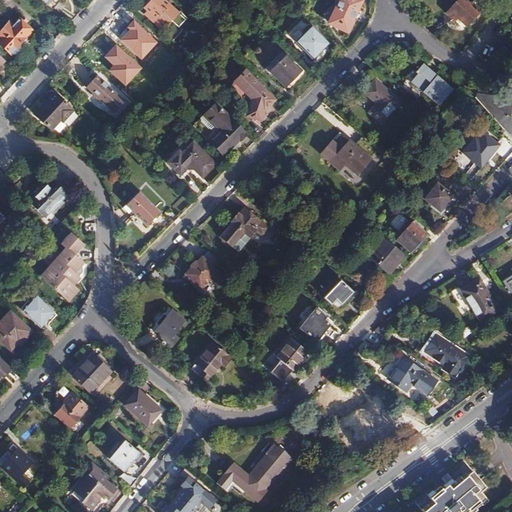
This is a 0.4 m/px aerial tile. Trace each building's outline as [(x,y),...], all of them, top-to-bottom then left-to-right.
[(149,0),(143,7),(147,10),(149,12),(146,16),(161,29),(170,20),(177,26),(186,17),(179,11),(177,12),(164,0),(149,0)] [(357,0),(338,0),(327,23),(345,31),(360,1),(357,0)] [(457,17),(466,25),(479,11),(467,0),(457,0),(446,12),(454,20),(457,17)] [(11,52),(15,53),(19,48),(18,45),(31,30),(19,19),(12,25),(8,22),(0,29),(0,43),(10,53),(11,52)] [(313,58),(319,51),(318,49),(326,40),(311,25),(295,41),(313,58)] [(136,60),(151,74),(167,56),(150,40),(146,43),(136,33),(122,49),(135,61),(136,60)] [(318,49),(319,51),(328,42),(326,40),(318,49)] [(100,59),(128,85),(142,70),(114,44),(100,59)] [(272,74),(285,86),(300,70),(281,51),(264,68),(271,75),(272,74)] [(417,75),(411,83),(439,106),(452,91),(421,66),(415,73),(417,75)] [(249,96),(247,113),(260,117),(261,108),(272,98),(243,70),(233,79),(249,96)] [(96,95),(103,101),(110,94),(110,95),(112,93),(111,92),(113,90),(96,75),(85,86),(91,92),(90,93),(94,97),(96,95)] [(369,113),(381,123),(399,102),(374,81),(363,93),(376,104),(369,113)] [(33,113),(50,129),(60,118),(62,120),(72,110),(70,108),(71,107),(54,91),(33,113)] [(511,101),(474,101),(511,134),(511,101)] [(216,103),(204,115),(215,127),(217,125),(222,130),(210,142),(224,156),(240,140),(242,142),(248,135),(216,103)] [(451,163),(471,179),(494,150),(505,159),(511,151),(480,127),(451,163)] [(167,161),(178,173),(188,163),(201,175),(214,162),(192,141),(179,154),(177,151),(167,161)] [(349,141),(330,162),(339,170),(345,163),(357,174),(370,159),(349,141)] [(342,167),(338,172),(348,180),(352,175),(342,167)] [(53,170),(28,196),(47,214),(72,187),(53,170)] [(424,199),(440,211),(452,196),(437,184),(424,199)] [(133,211),(146,224),(159,211),(139,192),(123,208),(130,214),(133,211)] [(24,211),(14,203),(5,212),(15,221),(24,211)] [(93,217),(91,204),(87,205),(77,215),(78,220),(93,217)] [(220,237),(237,251),(255,231),(262,235),(267,229),(267,228),(244,209),(236,218),(235,217),(232,221),(233,221),(220,237)] [(399,213),(389,223),(397,230),(407,221),(399,213)] [(395,240),(408,251),(412,247),(413,248),(425,234),(424,233),(428,228),(416,218),(395,240)] [(94,223),(85,223),(85,231),(95,231),(94,223)] [(63,297),(72,287),(70,285),(77,277),(76,276),(72,271),(78,265),(81,262),(72,253),(81,243),(70,233),(61,243),(64,246),(67,249),(43,277),(63,297)] [(377,247),(368,258),(389,274),(404,256),(381,237),(374,244),(377,247)] [(39,273),(43,277),(67,249),(64,246),(39,273)] [(224,264),(210,249),(196,263),(195,262),(190,267),(190,269),(185,274),(186,275),(184,277),(189,282),(191,280),(199,288),(210,277),(217,285),(223,279),(216,272),(224,264)] [(470,307),(481,324),(500,313),(478,279),(462,289),(460,286),(451,292),(463,311),(470,307)] [(340,280),(323,298),(336,309),(342,304),(343,306),(354,294),(340,280)] [(75,290),(72,287),(63,297),(66,300),(75,290)] [(22,310),(39,326),(53,312),(35,296),(31,300),(29,298),(20,307),(22,310)] [(315,308),(299,328),(316,341),(330,325),(320,318),(323,314),(315,308)] [(152,331),(167,343),(184,321),(170,309),(165,315),(160,311),(156,311),(154,313),(152,316),(151,319),(152,322),(157,326),(152,331)] [(0,320),(0,342),(9,350),(20,338),(22,340),(29,333),(8,313),(0,320)] [(438,369),(455,379),(470,354),(432,332),(420,352),(441,365),(438,369)] [(387,356),(394,344),(384,337),(376,348),(387,356)] [(282,363),(279,368),(287,375),(306,351),(290,339),(276,358),(282,363)] [(212,343),(195,365),(201,370),(197,375),(205,381),(220,363),(224,366),(230,357),(212,343)] [(70,376),(89,394),(110,371),(91,353),(70,376)] [(409,381),(427,395),(436,382),(402,356),(396,365),(398,366),(389,379),(403,389),(409,381)] [(11,368),(0,358),(0,375),(3,372),(5,374),(11,368)] [(55,415),(68,426),(86,407),(61,385),(55,392),(66,402),(55,415)] [(123,405),(145,425),(159,409),(137,390),(123,405)] [(122,438),(106,455),(123,470),(135,459),(137,461),(142,456),(122,438)] [(3,453),(0,449),(0,465),(22,486),(27,481),(19,474),(31,461),(12,444),(3,453)] [(240,487),(262,507),(271,496),(269,494),(289,472),(290,473),(298,464),(278,445),(249,476),(239,467),(222,486),(232,496),(240,487)] [(90,464),(83,473),(86,476),(73,491),(84,500),(81,503),(90,510),(102,496),(107,500),(115,488),(106,480),(107,478),(90,464)] [(191,480),(195,476),(184,466),(177,474),(184,480),(180,485),(183,487),(167,507),(162,504),(156,511),(193,511),(208,494),(191,480)] [(473,469),(457,482),(459,484),(454,488),(450,484),(445,488),(443,486),(430,496),(435,501),(421,511),(463,511),(461,510),(467,505),(472,511),(483,501),(482,501),(488,496),(483,490),(488,486),(473,469)] [(86,476),(83,473),(65,495),(72,501),(74,498),(81,503),(84,500),(73,491),(86,476)] [(459,484),(457,482),(455,480),(450,484),(454,488),(459,484)] [(158,501),(162,504),(167,507),(183,487),(180,485),(175,481),(165,493),(158,486),(146,501),(153,507),(158,501)]
